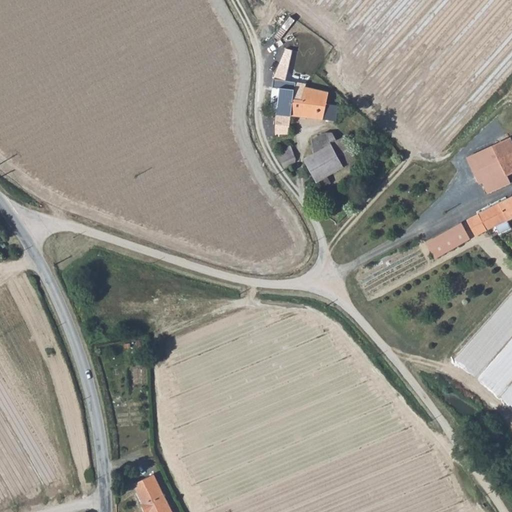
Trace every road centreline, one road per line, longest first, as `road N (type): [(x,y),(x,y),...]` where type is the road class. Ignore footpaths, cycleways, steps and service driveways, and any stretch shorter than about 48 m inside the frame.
road 1 (residential): [(318,287),(241,280),(70,225),(22,229)]
road 2 (unclassified): [(105,511),(101,439),(77,345),(22,229)]
road 3 (unclassified): [(504,511),(365,324),(318,287)]
